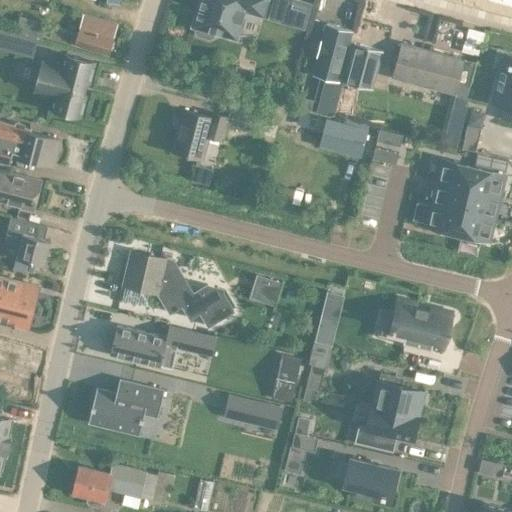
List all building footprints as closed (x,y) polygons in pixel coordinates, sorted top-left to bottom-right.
[(235,36),(244,8),(261,13),(265,0),(197,0),(190,24),(195,25),(194,29),(196,32),(207,36),(211,34),(212,30),(235,36)] [(286,0),(281,19),(301,25),(307,0),(286,0)] [(94,14),(81,11),(78,25),(76,31),(51,24),(48,34),(108,52),(116,21),(94,14)] [(44,22),(18,14),(14,29),(40,37),(44,22)] [(313,98),(310,107),(332,113),(341,78),(338,77),(348,39),(351,28),(325,21),(311,70),(320,72),(313,98)] [(0,27),(0,44),(31,53),(36,37),(0,27)] [(371,85),(381,48),(353,40),(343,77),(371,85)] [(462,57),(400,41),(391,75),(453,92),(456,82),(466,85),(472,60),(462,57)] [(79,114),(93,60),(64,52),(60,64),(41,59),(33,89),(53,94),(50,106),(79,114)] [(506,70),(498,68),(493,86),(501,88),(497,102),(511,106),(511,54),(510,54),(506,70)] [(251,66),(234,62),(231,74),(248,79),(251,66)] [(375,87),(371,101),(378,103),(382,89),(375,87)] [(225,114),(223,120),(251,127),(256,106),(229,98),(225,114)] [(225,114),(183,103),(171,148),(201,156),(206,134),(219,137),(223,120),(225,114)] [(324,116),(317,143),(359,154),(367,127),(324,116)] [(29,127),(0,118),(0,160),(7,163),(11,148),(18,150),(17,152),(19,154),(51,163),(58,137),(28,129),(29,127)] [(466,122),(460,146),(474,149),(479,125),(466,122)] [(378,127),(375,138),(383,140),(386,129),(378,127)] [(386,129),(383,140),(390,142),(393,131),(386,129)] [(393,131),(390,142),(398,144),(401,132),(393,131)] [(373,144),(370,156),(378,158),(381,146),(373,144)] [(381,146),(378,158),(386,160),(389,148),(381,146)] [(389,148),(386,160),(394,162),(397,150),(389,148)] [(439,155),(434,178),(465,186),(471,163),(439,155)] [(471,163),(465,186),(497,194),(502,171),(471,163)] [(0,167),(0,198),(32,207),(40,178),(0,167)] [(460,208),(465,186),(434,178),(428,200),(460,208)] [(265,201),(280,205),(286,184),(270,180),(265,201)] [(491,216),(497,194),(465,186),(460,208),(491,216)] [(454,231),(460,208),(428,200),(422,223),(454,231)] [(454,231),(485,239),(491,216),(460,208),(454,231)] [(9,214),(6,228),(3,239),(18,244),(15,256),(43,263),(49,238),(42,236),(45,223),(26,218),(9,214)] [(171,257),(130,247),(121,282),(156,291),(168,310),(180,303),(188,316),(198,310),(207,323),(231,309),(221,290),(206,286),(193,294),(171,257)] [(38,284),(0,274),(0,318),(27,325),(38,284)] [(256,274),(248,296),(270,303),(277,281),(256,274)] [(327,288),(322,309),(339,313),(344,292),(327,288)] [(403,334),(402,340),(401,341),(429,348),(431,340),(441,343),(449,310),(399,298),(398,302),(394,315),(389,331),(403,334)] [(165,333),(115,322),(109,351),(171,366),(176,344),(211,352),(215,333),(167,322),(165,333)] [(318,323),(315,338),(331,342),(335,328),(318,323)] [(279,351),(269,394),(289,399),(299,356),(279,351)] [(317,388),(323,365),(310,361),(304,385),(317,388)] [(377,376),(371,401),(417,412),(422,388),(400,382),(393,380),(395,373),(379,370),(377,377),(377,376)] [(95,385),(87,419),(138,431),(143,411),(156,414),(163,387),(118,376),(117,378),(122,379),(120,388),(115,387),(114,390),(95,385)] [(309,399),(312,387),(304,385),(301,397),(309,399)] [(227,391),(222,413),(242,417),(247,396),(227,391)] [(356,423),(353,440),(391,449),(395,433),(411,436),(417,412),(371,401),(365,425),(356,423)] [(0,463),(2,453),(4,454),(8,435),(6,435),(10,417),(0,414),(0,463)] [(313,449),(316,435),(293,429),(289,443),(313,449)] [(348,455),(342,482),(355,485),(353,493),(371,498),(373,489),(380,491),(379,494),(383,495),(384,492),(390,494),(397,467),(348,455)] [(480,456),(477,470),(500,475),(503,462),(480,456)] [(111,461),(109,470),(78,463),(71,490),(85,494),(84,498),(87,502),(96,504),(100,502),(101,497),(103,498),(106,487),(139,495),(166,501),(172,473),(156,469),(155,471),(145,469),(111,461)] [(506,511),(508,506),(481,500),(477,511),(506,511)]
